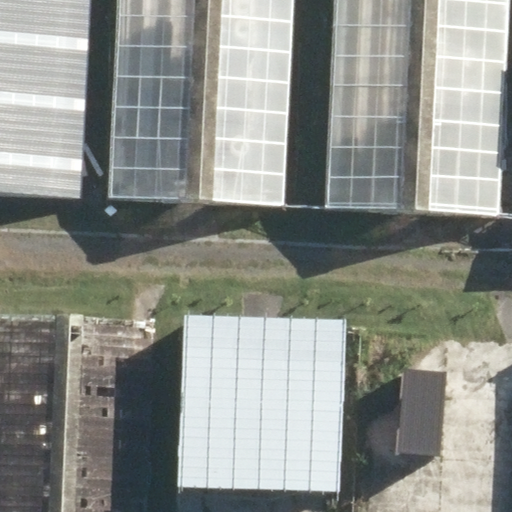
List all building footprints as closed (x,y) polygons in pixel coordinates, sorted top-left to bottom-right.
[(0,0),(0,203),(73,208),(83,0),(0,0)] [(115,0),(107,207),(284,214),(293,0),(115,0)] [(336,0),(328,219),(503,227),(511,0),(336,0)] [(183,490),(338,497),(346,322),(191,315),(183,490)] [(0,511),(146,511),(154,330),(0,323),(0,511)] [(438,457),(445,372),(404,369),(397,454),(438,457)]
